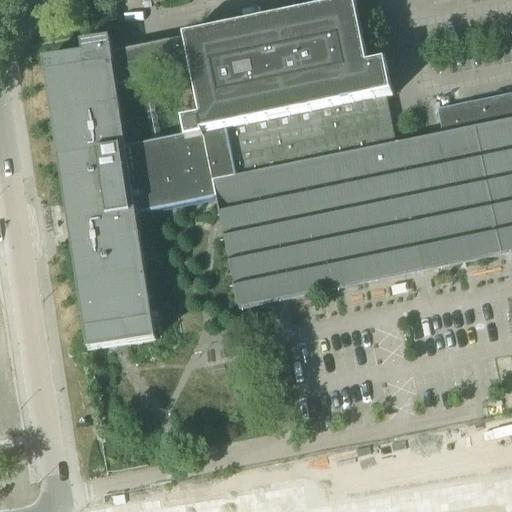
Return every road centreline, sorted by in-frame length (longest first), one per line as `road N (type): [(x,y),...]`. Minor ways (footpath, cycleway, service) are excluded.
road 1 (unclassified): [(62,511),(0,129)]
road 2 (residential): [(281,511),(486,483)]
road 3 (unknown): [(394,23),(399,63),(414,91),(511,81)]
